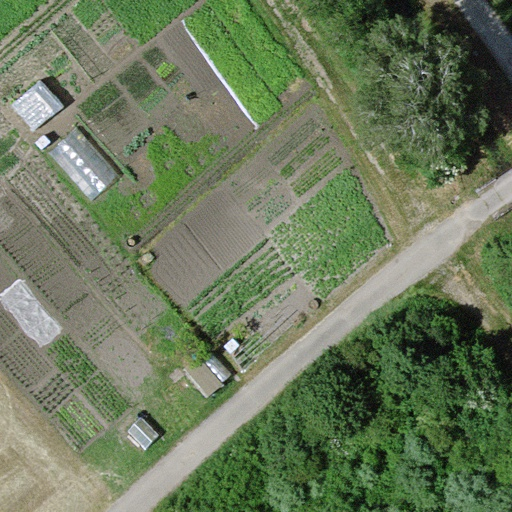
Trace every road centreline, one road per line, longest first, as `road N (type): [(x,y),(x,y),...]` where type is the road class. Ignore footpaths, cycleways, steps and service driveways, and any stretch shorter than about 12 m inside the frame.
road 1 (track): [(433,247),(143,511)]
road 2 (track): [(433,247),(256,0)]
